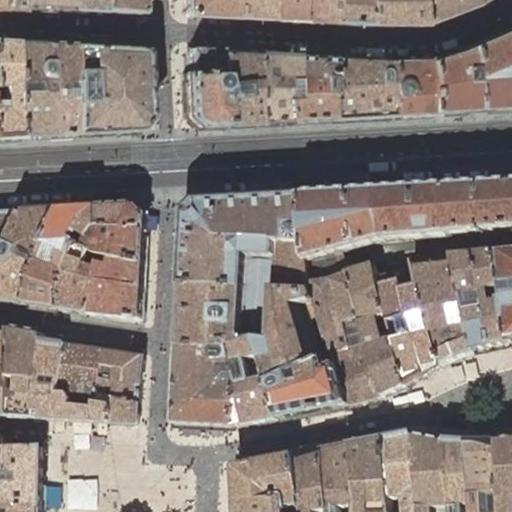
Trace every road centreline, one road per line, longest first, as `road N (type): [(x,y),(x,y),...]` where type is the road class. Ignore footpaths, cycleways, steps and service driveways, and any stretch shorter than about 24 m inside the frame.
road 1 (residential): [(511,6),(420,44),(163,33)]
road 2 (tertiary): [(169,187),(511,166)]
road 3 (residential): [(511,376),(404,417),(205,463)]
road 4 (tertiary): [(0,197),(169,187)]
road 5 (residential): [(0,317),(163,339)]
road 6 (residential): [(163,33),(0,26)]
road 7 (residential): [(205,463),(159,444),(163,339)]
road 8 (residential): [(169,187),(163,33)]
road 9 (residential): [(163,339),(169,187)]
